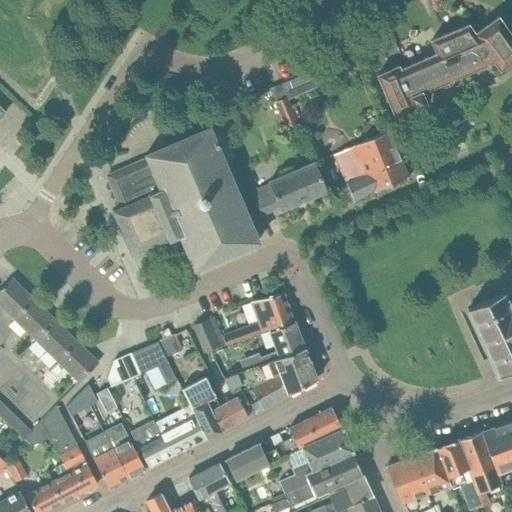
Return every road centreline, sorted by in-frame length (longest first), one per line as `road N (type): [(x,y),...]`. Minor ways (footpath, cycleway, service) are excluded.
road 1 (residential): [(30,225),(142,52),(222,68),(374,0)]
road 2 (residential): [(295,259),(130,308),(99,295),(30,225)]
road 3 (unclassified): [(102,511),(350,383)]
road 4 (unclassified): [(295,259),(511,160)]
road 5 (unclassified): [(511,392),(419,414),(350,383)]
road 6 (residential): [(350,383),(396,511)]
road 7 (unclassified): [(350,383),(295,259)]
